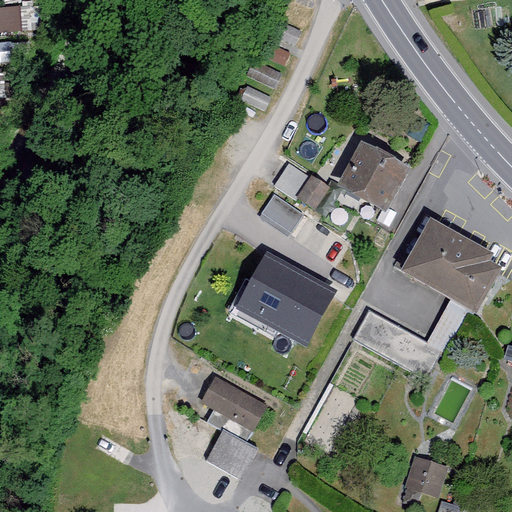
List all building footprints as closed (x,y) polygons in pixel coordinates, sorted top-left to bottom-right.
[(0,31),(21,30),(19,6),(0,6),(0,31)] [(414,175),(365,149),(341,192),(391,217),(414,175)] [(329,193),(289,166),(272,190),(313,217),(329,193)] [(264,216),(292,233),(304,213),(276,196),(264,216)] [(428,223),(399,272),(475,314),(499,273),(488,267),(493,258),(434,226),(428,223)] [(335,306),(266,264),(234,316),(303,358),(335,306)] [(216,383),(202,406),(257,438),(270,412),(216,383)] [(208,459),(240,478),(258,448),(226,429),(208,459)] [(445,471),(414,462),(405,496),(435,505),(445,471)]
